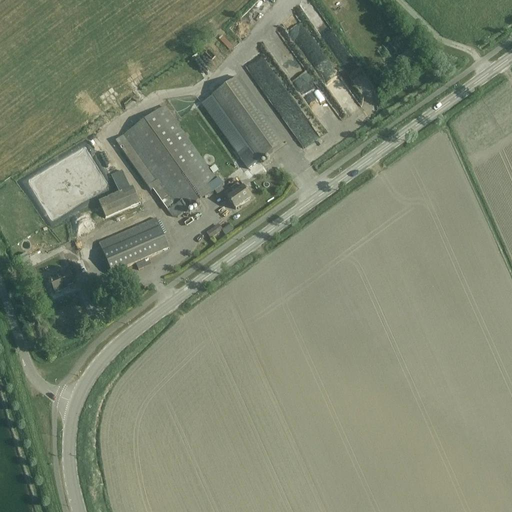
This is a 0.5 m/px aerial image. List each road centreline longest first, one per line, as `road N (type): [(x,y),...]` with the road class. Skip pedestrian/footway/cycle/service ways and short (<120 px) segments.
road 1 (tertiary): [(77,404),(128,335),(511,57)]
road 2 (unclassified): [(77,404),(44,389),(31,373),(0,289)]
